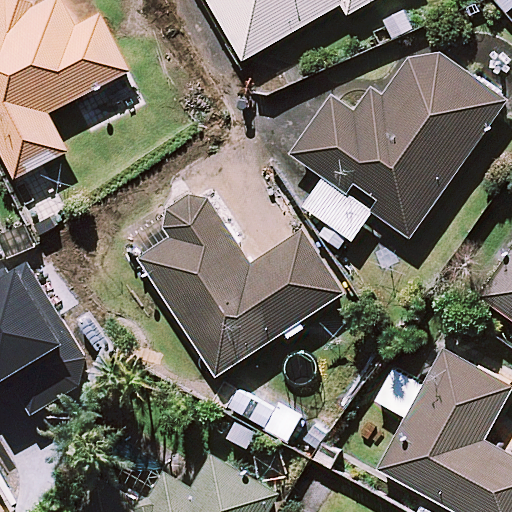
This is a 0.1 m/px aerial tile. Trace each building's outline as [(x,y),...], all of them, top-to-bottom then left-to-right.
[(47,0),(21,13),(14,0),(0,0),(0,141),(17,174),(69,147),(49,109),(131,67),(102,9),(77,22),(65,0),(47,0)] [(212,0),(244,55),(342,0),(348,11),(367,0),(212,0)] [(508,98),(422,38),(367,117),(334,94),(295,150),(328,173),(307,204),(354,237),(375,208),(412,234),(508,98)] [(251,262),(201,185),(163,210),(176,231),(141,254),(218,372),(345,289),(305,227),(251,262)] [(511,251),(483,294),(511,314),(511,251)] [(511,385),(511,383),(445,347),(427,381),(396,364),(378,397),(411,415),(383,466),(467,511),(511,511),(511,450),(485,436),(511,385)] [(303,413),(265,389),(249,414),(288,438),(303,413)] [(267,511),(277,496),(209,457),(194,484),(166,468),(141,510),(93,482),(75,511),(267,511)]
